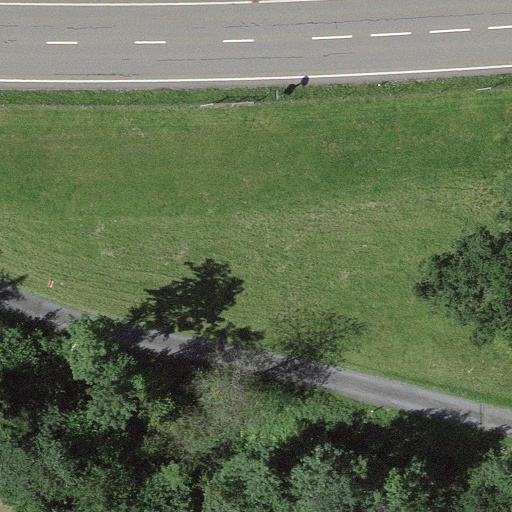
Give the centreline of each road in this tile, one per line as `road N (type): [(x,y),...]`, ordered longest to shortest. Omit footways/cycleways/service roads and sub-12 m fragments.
road 1 (track): [(0,291),(109,335),(267,361),(511,425)]
road 2 (secondary): [(0,42),(149,44),(511,27)]
